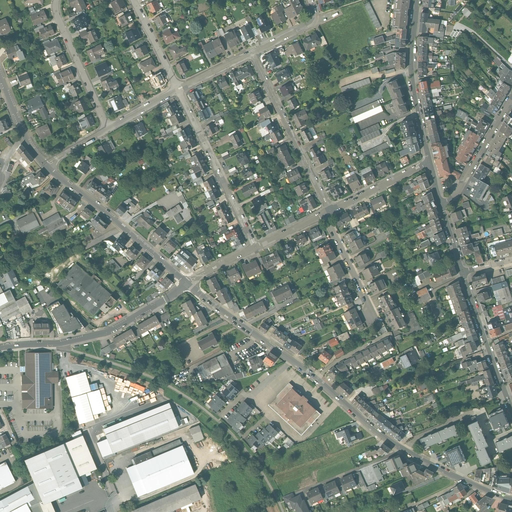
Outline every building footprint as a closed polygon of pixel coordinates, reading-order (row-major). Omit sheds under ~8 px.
[(81,0),(68,0),(70,5),(74,3),(77,12),(85,8),(81,0)] [(116,0),(115,1),(110,3),(112,3),(114,8),(113,8),(115,13),(126,8),(121,0),(116,0)] [(294,0),(290,2),(292,6),(289,8),(291,13),(291,12),(293,17),(297,15),(297,17),(301,15),(300,13),(304,12),(302,8),(303,7),(299,0),(294,0)] [(395,0),(394,11),(407,13),(407,9),(408,9),(409,0),(395,0)] [(434,0),(423,0),(423,7),(429,8),(433,8),(434,4),(434,0)] [(151,3),(147,5),(151,14),(160,10),(156,2),(155,1),(151,3)] [(369,3),(364,5),(369,16),(374,13),(369,3)] [(280,6),(275,8),(277,12),(271,15),(277,25),(282,23),(287,21),(283,12),(280,6)] [(461,11),(468,17),(472,12),(465,7),(461,11)] [(289,8),(284,10),(285,11),(289,20),(294,17),(293,17),(291,12),(291,13),(289,8)] [(36,14),(30,17),(31,18),(32,17),(36,25),(47,20),(43,11),(36,14)] [(407,13),(394,11),(392,31),(397,29),(405,29),(405,26),(406,26),(407,16),(407,13)] [(124,16),(119,18),(123,26),(133,21),(129,13),(124,16)] [(374,13),(369,16),(375,29),(381,27),(374,13)] [(439,20),(427,19),(428,14),(421,13),(420,23),(439,25),(439,21),(439,20)] [(162,15),(154,19),(159,29),(169,24),(165,14),(162,15)] [(271,29),(265,15),(259,18),(263,27),(260,29),(262,33),(271,29)] [(78,19),(73,21),(77,31),(84,27),(86,27),(81,17),(78,19)] [(6,19),(0,21),(0,33),(2,32),(2,33),(10,30),(6,19)] [(439,25),(420,23),(419,32),(427,33),(427,27),(434,28),(434,31),(438,31),(439,25)] [(249,25),(241,29),(246,40),(255,36),(249,25)] [(44,28),(39,31),(43,39),(54,34),(50,26),(44,28)] [(136,28),(125,33),(130,43),(141,38),(136,28)] [(246,40),(241,29),(238,31),(243,42),(246,40)] [(405,29),(397,29),(397,33),(395,33),(395,35),(397,35),(397,36),(391,37),(391,41),(396,39),(406,40),(406,29),(405,29)] [(87,33),(80,36),(82,41),(88,38),(91,43),(98,40),(93,30),(87,33)] [(164,33),(162,34),(166,44),(180,37),(177,33),(172,36),(169,31),(164,33)] [(234,31),(224,36),(231,48),(240,43),(235,32),(234,31)] [(243,42),(238,31),(235,32),(240,43),(243,42)] [(316,34),(303,40),(307,48),(314,45),(315,47),(321,44),(318,39),(316,34)] [(323,36),(318,39),(321,44),(322,47),(327,44),(323,36)] [(383,36),(373,39),(373,41),(371,41),(373,46),(387,42),(391,41),(391,37),(384,39),(383,36)] [(391,41),(387,42),(387,47),(393,47),(393,43),(396,42),(396,39),(391,41)] [(44,46),(46,51),(48,50),(49,54),(60,49),(56,40),(50,43),(44,46)] [(220,40),(212,44),(217,55),(225,51),(220,40)] [(298,43),(290,46),(291,49),(287,51),(290,56),(291,57),(291,56),(294,54),(295,57),(303,53),(298,43)] [(212,44),(204,48),(209,59),(217,55),(212,44)] [(18,45),(9,49),(10,52),(6,54),(9,60),(18,57),(18,56),(21,55),(18,45)] [(100,45),(87,51),(91,61),(92,61),(99,58),(98,55),(104,53),(100,45)] [(145,45),(135,50),(135,51),(134,51),(138,58),(149,53),(145,45)] [(171,48),(169,50),(174,59),(187,53),(185,48),(179,50),(177,46),(171,48)] [(277,50),(264,57),(266,61),(268,60),(272,68),(276,67),(275,66),(280,63),(277,56),(280,55),(277,50)] [(393,53),(386,56),(388,63),(393,61),(396,61),(405,62),(405,61),(405,53),(393,53)] [(56,58),(49,61),(52,67),(57,65),(58,68),(67,64),(63,55),(56,58)] [(151,59),(141,64),(143,67),(142,68),(144,73),(149,71),(156,68),(151,59)] [(183,61),(175,65),(175,66),(180,75),(188,71),(183,62),(183,61)] [(405,62),(396,61),(393,61),(388,63),(389,66),(394,65),(396,63),(396,69),(405,70),(405,62)] [(106,63),(94,68),(97,75),(101,74),(102,75),(106,73),(110,72),(109,72),(106,63)] [(236,73),(235,74),(239,80),(240,80),(240,81),(241,81),(244,79),(244,78),(249,76),(249,77),(254,75),(249,66),(245,68),(245,69),(236,73)] [(510,71),(506,67),(502,70),(507,75),(511,78),(511,71),(510,71)] [(60,73),(55,76),(57,80),(59,84),(60,85),(65,82),(73,78),(69,69),(60,73)] [(285,69),(275,74),(279,82),(289,77),(285,69)] [(511,78),(507,75),(502,70),(501,70),(499,74),(502,75),(500,77),(503,79),(503,80),(505,81),(511,85),(511,78)] [(236,72),(230,74),(234,83),(236,87),(242,84),(241,81),(240,81),(240,80),(239,80),(235,74),(236,73),(236,72)] [(153,77),(151,78),(151,79),(155,88),(164,84),(159,74),(153,77)] [(21,77),(18,79),(21,86),(30,82),(27,75),(21,77)] [(439,77),(433,78),(434,82),(434,84),(428,85),(428,88),(431,87),(440,86),(439,77)] [(224,78),(217,82),(220,89),(221,88),(220,88),(223,86),(224,87),(228,85),(224,78)] [(369,78),(341,87),(343,93),(371,84),(369,78)] [(108,79),(101,83),(102,86),(103,86),(105,92),(111,90),(118,87),(116,81),(111,83),(111,84),(110,85),(108,79)] [(503,82),(500,79),(496,87),(498,90),(507,95),(511,87),(503,82)] [(397,80),(387,84),(394,100),(402,97),(404,96),(397,80)] [(290,83),(280,88),(284,97),(294,92),(290,83)] [(71,86),(68,87),(70,90),(73,97),(80,93),(76,84),(71,86)] [(428,88),(420,89),(421,96),(430,94),(429,91),(431,90),(431,87),(428,88)] [(496,87),(493,91),(492,89),(491,90),(489,91),(490,92),(494,97),(503,102),(507,95),(498,90),(496,87)] [(196,91),(189,94),(192,100),(194,103),(201,100),(200,100),(198,95),(198,94),(196,91)] [(258,91),(249,95),(251,99),(252,99),(255,104),(260,101),(262,100),(258,91)] [(503,102),(494,97),(490,92),(488,95),(493,101),(492,102),(491,104),(498,109),(503,102)] [(39,97),(25,103),(29,112),(36,109),(37,109),(43,107),(39,97)] [(119,97),(109,101),(110,101),(111,105),(111,106),(114,112),(122,108),(120,102),(121,102),(119,97)] [(394,100),(392,101),(399,116),(409,112),(402,97),(394,100)] [(294,98),(287,102),(291,110),(298,106),(294,98)] [(78,101),(75,103),(79,113),(87,109),(83,99),(78,101)] [(436,99),(422,102),(424,108),(432,106),(431,103),(437,102),(436,99)] [(201,100),(194,103),(193,103),(196,109),(197,109),(198,112),(205,109),(203,104),(201,100),(200,100),(201,100)] [(379,100),(350,113),(353,118),(381,106),(379,100)] [(255,107),(253,108),(255,113),(259,111),(265,108),(263,103),(261,104),(255,107)] [(174,104),(170,107),(170,106),(167,108),(167,109),(156,114),(158,119),(168,115),(169,118),(179,113),(177,110),(175,105),(174,104)] [(498,109),(491,104),(489,107),(484,104),(481,109),(483,110),(484,108),(488,110),(492,113),(495,115),(498,109)] [(53,112),(47,115),(44,107),(38,109),(42,120),(47,117),(48,119),(55,117),(53,112)] [(265,108),(259,111),(263,119),(264,118),(271,115),(269,110),(268,110),(267,107),(265,108)] [(488,110),(484,108),(483,110),(481,112),(489,117),(492,113),(488,110)] [(205,109),(198,112),(201,118),(203,121),(206,120),(209,118),(209,117),(207,113),(207,112),(205,109)] [(304,110),(292,117),(297,128),(305,124),(303,120),(308,118),(304,110)] [(441,111),(425,114),(426,121),(434,119),(434,116),(442,115),(441,111)] [(169,118),(168,119),(171,124),(173,123),(174,127),(183,122),(180,116),(180,117),(179,113),(169,118)] [(212,116),(209,117),(209,118),(206,120),(207,123),(220,117),(219,114),(213,116),(212,116)] [(85,118),(81,119),(82,120),(84,124),(86,124),(87,127),(94,124),(90,116),(85,118)] [(4,119),(0,121),(0,132),(8,130),(4,119)] [(269,119),(265,121),(260,124),(263,129),(268,126),(271,124),(269,119)] [(412,119),(402,122),(406,138),(416,135),(412,119)] [(434,119),(426,121),(428,129),(442,126),(441,123),(437,124),(436,119),(434,119)] [(489,124),(481,120),(478,125),(473,122),(472,124),(477,127),(485,132),(489,124)] [(511,130),(511,129),(504,122),(499,131),(506,137),(508,139),(511,130)] [(271,124),(268,126),(269,129),(268,130),(270,134),(278,130),(275,123),(271,124)] [(42,127),(35,130),(39,138),(50,133),(46,124),(42,127)] [(140,124),(132,128),(138,138),(138,137),(138,136),(139,135),(140,136),(146,133),(143,126),(141,127),(140,124)] [(378,124),(359,132),(362,137),(379,130),(381,129),(378,124)] [(213,125),(206,128),(209,135),(216,132),(215,132),(214,129),(215,129),(213,125)] [(442,126),(428,129),(429,135),(438,133),(438,130),(445,128),(445,125),(442,126)] [(485,132),(477,127),(475,131),(474,130),(474,129),(471,127),(469,130),(482,137),(485,132)] [(188,129),(180,132),(183,137),(185,141),(192,138),(190,135),(191,135),(188,129)] [(302,133),(300,133),(306,144),(314,140),(308,129),(307,130),(302,133)] [(270,134),(265,137),(267,141),(272,138),(274,144),(276,143),(282,140),(278,130),(270,134)] [(379,130),(360,138),(362,144),(381,135),(379,130)] [(465,138),(462,144),(461,144),(458,149),(460,150),(457,154),(458,155),(455,159),(458,160),(457,161),(460,163),(461,162),(466,165),(482,137),(469,130),(467,133),(466,133),(464,137),(465,138)] [(506,137),(499,131),(494,139),(502,144),(506,137)] [(429,135),(431,144),(440,142),(449,140),(448,137),(440,139),(438,133),(429,135)] [(236,134),(230,137),(232,141),(231,141),(235,148),(242,145),(242,144),(241,145),(240,142),(241,141),(237,134),(236,134)] [(416,135),(406,138),(408,144),(403,146),(404,150),(418,143),(416,135)] [(388,142),(362,154),(364,159),(390,147),(390,146),(392,144),(388,136),(385,137),(388,142)] [(192,138),(185,141),(188,147),(187,147),(189,150),(197,147),(194,141),(192,138)] [(502,144),(494,139),(490,147),(498,151),(502,144)] [(447,140),(440,142),(431,144),(435,161),(447,158),(449,157),(447,151),(448,151),(447,145),(448,145),(447,140)] [(107,143),(97,148),(101,156),(107,152),(108,154),(112,152),(111,150),(107,143)] [(404,150),(400,152),(402,156),(408,153),(408,151),(410,150),(412,154),(419,150),(418,143),(404,150)] [(25,150),(20,145),(16,151),(19,155),(25,150)] [(285,145),(276,150),(278,155),(278,156),(280,159),(290,154),(285,145)] [(317,147),(309,151),(313,159),(321,156),(317,147)] [(498,151),(490,147),(486,154),(497,161),(501,154),(501,153),(498,151)] [(33,160),(25,150),(19,155),(21,157),(22,158),(21,160),(23,162),(21,163),(24,167),(33,160)] [(16,151),(11,159),(17,161),(21,157),(19,155),(16,151)] [(244,153),(237,156),(240,164),(241,163),(243,166),(249,163),(244,153)] [(200,154),(190,159),(192,162),(195,161),(197,166),(204,163),(203,160),(200,154)] [(290,154),(280,159),(282,164),(283,163),(286,169),(295,164),(293,160),(293,161),(290,154)] [(486,154),(482,161),(491,166),(492,165),(495,167),(496,166),(499,162),(497,161),(486,154)] [(321,156),(313,159),(317,166),(326,162),(322,155),(321,156)] [(93,160),(87,156),(83,162),(89,166),(93,160)] [(447,158),(435,161),(439,177),(443,176),(444,177),(445,177),(446,177),(447,176),(447,175),(451,174),(450,168),(447,158)] [(83,162),(82,162),(77,169),(84,174),(85,172),(86,173),(88,171),(86,170),(89,166),(83,162)] [(197,166),(193,168),(198,178),(200,177),(203,175),(202,175),(209,172),(206,166),(204,163),(197,166)] [(384,163),(377,167),(381,175),(383,174),(383,175),(386,173),(386,172),(388,171),(384,163)] [(489,169),(480,164),(477,170),(486,175),(490,178),(491,179),(494,174),(494,173),(492,172),(488,170),(489,169)] [(231,175),(237,172),(235,167),(228,170),(231,175)] [(249,168),(242,172),(246,179),(250,177),(249,176),(252,174),(249,168)] [(461,175),(450,168),(451,174),(453,175),(459,178),(461,175)] [(297,169),(286,174),(288,178),(289,178),(292,182),(291,183),(301,178),(297,169)] [(328,169),(320,173),(324,182),(332,178),(328,169)] [(486,175),(477,170),(473,177),(477,179),(482,182),(486,175)] [(372,171),(362,176),(367,185),(376,180),(372,171)] [(32,174),(20,180),(23,186),(29,183),(32,186),(38,184),(45,178),(39,172),(34,177),(32,174)] [(108,179),(105,173),(100,176),(103,182),(107,179),(108,179)] [(358,179),(355,174),(351,176),(357,188),(361,186),(358,179)] [(425,174),(416,178),(417,178),(413,180),(412,180),(415,186),(419,184),(427,180),(425,174)] [(347,178),(346,179),(349,184),(352,190),(357,188),(351,176),(347,178)] [(406,187),(405,185),(403,186),(405,191),(408,190),(412,188),(412,187),(415,186),(412,180),(413,180),(412,177),(407,180),(410,186),(409,187),(409,185),(406,187)] [(211,179),(204,183),(206,186),(208,192),(215,188),(214,185),(211,179)] [(488,186),(489,186),(482,182),(477,179),(469,194),(473,196),(473,197),(475,199),(476,198),(479,199),(481,197),(482,198),(486,190),(485,189),(488,186)] [(427,180),(419,184),(420,187),(422,191),(430,187),(427,180)] [(57,188),(49,182),(44,191),(43,191),(45,192),(51,196),(57,188)] [(98,187),(91,182),(90,184),(89,183),(87,185),(89,186),(86,190),(93,194),(98,187)] [(338,182),(329,186),(331,190),(331,191),(335,199),(343,194),(339,186),(340,186),(338,182)] [(127,183),(121,186),(128,199),(129,199),(140,193),(138,190),(132,193),(127,183)] [(254,183),(242,189),(246,197),(254,193),(254,192),(257,190),(257,191),(258,191),(254,183)] [(304,183),(295,188),(297,193),(299,192),(300,195),(308,192),(304,183)] [(415,186),(412,187),(412,188),(408,190),(410,192),(420,187),(419,184),(415,186)] [(7,186),(3,189),(1,192),(2,194),(3,193),(5,197),(3,198),(4,201),(12,197),(7,186)] [(101,189),(98,187),(93,194),(98,198),(103,191),(104,190),(102,189),(101,189)] [(215,188),(208,192),(211,197),(212,201),(220,197),(217,191),(215,188)] [(28,191),(22,193),(24,199),(30,197),(28,191)] [(77,203),(62,191),(55,201),(70,212),(77,203)] [(103,191),(98,198),(105,203),(110,196),(103,191)] [(180,191),(177,193),(185,208),(188,207),(180,191)] [(431,192),(422,197),(425,202),(422,204),(421,204),(423,206),(434,201),(431,192)] [(484,199),(490,201),(493,196),(487,193),(484,199)] [(511,196),(511,195),(507,197),(503,199),(504,202),(503,202),(505,206),(506,206),(507,209),(511,207),(511,196)] [(263,205),(259,197),(252,201),(256,208),(259,207),(261,211),(267,207),(266,204),(265,204),(263,205)] [(312,197),(305,200),(300,203),(302,207),(307,205),(310,211),(317,207),(312,197)] [(375,200),(370,202),(373,207),(374,210),(381,207),(381,206),(386,204),(382,197),(376,200),(375,200)] [(136,205),(129,199),(128,199),(126,201),(128,203),(134,207),(136,205)] [(122,203),(114,212),(120,217),(127,210),(123,207),(128,203),(126,201),(122,203)] [(423,206),(421,207),(422,210),(426,208),(427,209),(425,210),(426,212),(435,208),(436,208),(434,201),(423,206)] [(421,202),(416,204),(417,206),(411,209),(412,211),(417,209),(421,207),(423,206),(421,204),(422,204),(421,202)] [(469,202),(462,204),(464,210),(465,210),(471,208),(469,202)] [(179,204),(165,212),(169,218),(173,216),(177,224),(183,221),(178,212),(182,210),(179,204)] [(224,204),(216,208),(218,212),(219,211),(221,216),(228,213),(226,210),(224,204)] [(367,210),(365,204),(358,207),(363,216),(369,213),(367,210)] [(358,207),(352,210),(356,218),(356,219),(357,219),(363,216),(358,207)] [(86,208),(85,210),(84,209),(80,215),(82,216),(83,215),(87,219),(92,213),(86,208)] [(435,208),(426,212),(429,217),(429,218),(431,221),(438,217),(436,214),(438,213),(435,208)] [(464,210),(452,214),(453,216),(452,217),(454,222),(463,218),(462,216),(466,214),(465,210),(464,210)] [(265,213),(257,217),(258,217),(259,220),(260,220),(261,224),(271,219),(267,211),(265,212),(265,213)] [(36,212),(16,222),(22,235),(43,225),(36,212)] [(145,212),(142,215),(141,214),(139,216),(138,216),(131,220),(135,224),(137,222),(140,224),(141,223),(148,229),(153,224),(146,217),(148,214),(145,212)] [(58,213),(42,222),(45,227),(60,219),(58,213)] [(228,213),(221,216),(224,222),(223,222),(225,226),(232,222),(230,216),(229,217),(228,213)] [(347,213),(338,218),(341,225),(349,221),(350,220),(347,213)] [(284,219),(287,225),(296,221),(293,215),(284,219)] [(45,227),(37,231),(38,234),(47,230),(50,236),(68,227),(63,217),(45,227)] [(102,221),(97,217),(91,224),(95,227),(95,228),(92,228),(87,231),(89,234),(93,233),(94,231),(96,229),(102,221)] [(431,221),(429,222),(430,224),(425,227),(426,230),(430,228),(440,223),(438,217),(431,221)] [(271,219),(261,224),(263,227),(263,228),(264,231),(267,235),(277,230),(271,219)] [(108,226),(102,221),(96,229),(97,230),(98,229),(102,233),(108,226)] [(440,223),(430,228),(432,231),(434,234),(442,230),(440,223)] [(317,227),(309,232),(312,239),(321,235),(319,231),(317,227)] [(466,227),(456,229),(459,239),(468,236),(469,236),(466,227)] [(158,228),(150,237),(158,244),(165,236),(162,233),(163,232),(158,228)] [(380,228),(373,231),(375,236),(383,233),(380,228)] [(420,233),(409,239),(411,244),(413,243),(414,245),(419,242),(418,241),(427,237),(426,234),(432,231),(430,228),(420,233)] [(237,229),(233,231),(233,230),(228,232),(225,233),(225,234),(228,239),(230,238),(232,240),(235,239),(240,236),(239,232),(237,229)] [(351,232),(345,236),(348,243),(361,237),(359,234),(358,233),(354,235),(353,232),(351,232)] [(442,233),(434,237),(436,241),(438,245),(446,241),(442,233)] [(89,235),(84,237),(86,243),(92,240),(89,235)] [(302,235),(295,238),(298,244),(301,243),(302,244),(307,241),(305,237),(304,238),(302,235)] [(115,241),(111,246),(118,252),(126,242),(119,236),(115,241)] [(240,236),(235,239),(235,240),(232,241),(234,245),(232,247),(233,249),(236,248),(236,247),(241,245),(244,243),(243,239),(242,240),(240,236)] [(468,236),(459,239),(461,246),(470,244),(469,238),(468,236)] [(115,241),(111,237),(103,241),(107,245),(108,243),(111,246),(115,241)] [(361,237),(348,243),(350,247),(351,249),(353,252),(365,246),(361,237)] [(434,237),(410,249),(412,253),(431,244),(431,243),(436,241),(434,237)] [(169,240),(163,248),(169,253),(176,246),(173,243),(174,242),(171,239),(170,239),(169,240)] [(290,243),(281,247),(284,254),(288,252),(289,253),(293,251),(292,248),(290,243)] [(470,244),(461,246),(464,256),(468,254),(469,256),(471,255),(470,254),(474,252),(473,248),(472,243),(470,244)] [(506,243),(500,244),(502,254),(508,253),(506,243)] [(329,244),(324,246),(325,247),(321,248),(317,250),(318,252),(317,252),(319,256),(320,256),(321,258),(322,258),(333,253),(329,244)] [(500,244),(494,246),(497,256),(502,254),(500,244)] [(127,251),(125,253),(128,255),(126,258),(129,261),(131,258),(132,259),(138,252),(131,246),(127,251)] [(494,246),(488,247),(491,257),(497,256),(494,246)] [(204,247),(198,249),(204,263),(212,259),(207,248),(205,249),(204,247)] [(483,262),(478,247),(473,248),(474,252),(476,260),(475,260),(476,262),(477,262),(478,264),(482,263),(483,262)] [(184,253),(181,250),(173,258),(182,265),(183,263),(187,259),(188,257),(184,253)] [(12,251),(8,253),(9,257),(11,262),(16,259),(12,251)] [(277,252),(269,255),(274,266),(282,262),(277,252)] [(333,253),(322,258),(324,263),(325,264),(327,262),(336,258),(333,253)] [(365,253),(356,257),(356,258),(356,259),(357,260),(360,266),(370,261),(365,253)] [(437,253),(429,256),(428,253),(424,255),(426,260),(430,259),(432,265),(441,262),(441,261),(442,260),(441,259),(440,259),(437,253)] [(269,255),(262,259),(267,269),(274,266),(269,255)] [(196,262),(189,256),(188,257),(187,259),(183,263),(190,269),(193,265),(194,267),(196,264),(195,263),(196,262)] [(142,257),(133,268),(139,273),(142,270),(149,262),(142,257)] [(120,269),(112,259),(107,263),(114,271),(112,272),(114,274),(116,273),(120,269)] [(256,261),(252,263),(253,265),(247,267),(245,263),(242,265),(248,278),(261,272),(256,261)] [(95,276),(93,279),(76,264),(64,277),(63,276),(60,280),(61,281),(58,285),(75,300),(73,302),(75,304),(77,302),(93,316),(100,308),(106,313),(116,301),(110,296),(111,295),(97,283),(100,280),(95,276)] [(330,268),(328,269),(328,270),(330,275),(341,270),(339,264),(330,268)] [(372,267),(362,272),(366,280),(367,280),(372,277),(379,274),(375,266),(372,267)] [(154,267),(148,274),(151,277),(151,278),(154,281),(161,273),(154,267)] [(236,267),(231,270),(237,280),(241,278),(242,278),(239,273),(236,267)] [(449,269),(434,275),(437,283),(456,275),(454,267),(449,269)] [(11,269),(3,273),(6,279),(6,278),(8,281),(11,286),(13,285),(12,283),(17,281),(11,269)] [(231,270),(226,272),(229,278),(232,283),(237,280),(231,270)] [(330,275),(333,281),(338,279),(344,276),(341,270),(330,275)] [(418,276),(415,277),(418,283),(426,279),(423,273),(418,276)] [(485,274),(472,278),(474,287),(488,283),(485,274)] [(399,275),(394,278),(398,286),(403,283),(399,275)] [(503,276),(492,279),(491,277),(488,278),(490,284),(493,283),(494,285),(505,282),(503,276)] [(166,277),(160,283),(160,284),(159,285),(162,288),(163,287),(166,289),(172,282),(166,277),(165,277),(166,277)] [(214,277),(207,281),(210,288),(218,284),(214,277)] [(129,278),(125,282),(129,287),(133,283),(129,278)] [(373,283),(369,285),(370,288),(370,289),(371,291),(372,291),(373,294),(386,288),(382,279),(373,283)] [(458,281),(446,288),(450,299),(451,300),(463,296),(463,295),(463,294),(462,292),(461,290),(460,287),(460,286),(460,285),(459,283),(458,282),(458,281)] [(152,282),(144,288),(146,291),(155,284),(152,282)] [(344,283),(334,288),(337,295),(348,289),(344,283)] [(218,284),(210,288),(213,294),(217,292),(216,292),(221,290),(218,284)] [(293,295),(288,284),(282,287),(287,297),(288,298),(291,297),(291,296),(293,295)] [(287,297),(282,287),(277,289),(282,300),(287,297)] [(221,290),(216,292),(217,292),(220,298),(227,295),(224,288),(221,290)] [(426,288),(407,297),(410,301),(428,292),(426,288)] [(282,300),(277,289),(272,292),(277,302),(279,301),(280,302),(283,301),(282,300)] [(337,295),(335,296),(338,302),(351,295),(348,289),(337,295)] [(488,291),(477,294),(479,302),(489,299),(487,295),(489,294),(488,291)] [(410,301),(408,302),(410,307),(414,305),(415,307),(432,299),(428,292),(410,301)] [(383,296),(381,297),(382,299),(379,300),(381,305),(380,306),(381,308),(382,308),(383,310),(385,310),(386,313),(395,309),(393,305),(395,305),(391,297),(390,298),(389,294),(390,294),(389,293),(383,296)] [(28,295),(16,302),(21,312),(23,315),(32,310),(29,304),(32,302),(28,295)] [(227,295),(220,298),(223,305),(227,303),(231,301),(227,295)] [(351,295),(338,302),(341,308),(354,301),(351,295)] [(463,296),(451,300),(453,304),(464,300),(464,298),(463,296)] [(8,302),(0,306),(0,309),(6,320),(21,312),(16,302),(14,299),(8,302)] [(190,300),(184,304),(186,307),(185,308),(186,311),(194,307),(190,300)] [(464,300),(453,304),(455,309),(466,305),(465,303),(465,302),(465,301),(464,300)] [(65,310),(62,305),(61,306),(58,301),(46,308),(55,323),(55,322),(58,334),(68,332),(68,331),(71,330),(71,332),(85,329),(77,317),(74,318),(71,313),(70,314),(67,309),(65,310)] [(263,302),(256,305),(260,313),(266,309),(264,305),(263,302)] [(260,313),(256,305),(250,308),(254,316),(260,313)] [(466,305),(455,309),(456,314),(458,313),(468,310),(467,310),(468,309),(467,308),(466,305)] [(494,316),(499,315),(500,319),(504,318),(501,308),(502,307),(501,305),(492,307),(494,316)] [(194,307),(186,311),(188,314),(189,313),(190,316),(194,314),(201,311),(200,309),(198,307),(195,309),(194,307)] [(386,313),(385,314),(387,317),(386,317),(387,319),(388,319),(390,324),(391,327),(393,327),(395,330),(401,327),(402,327),(405,326),(406,325),(398,307),(395,309),(386,313)] [(506,321),(497,324),(498,327),(499,327),(511,322),(511,307),(503,310),(506,321)] [(250,308),(243,311),(244,312),(245,315),(247,319),(254,316),(250,308)] [(350,311),(345,313),(348,320),(358,315),(356,311),(355,312),(354,309),(355,309),(355,308),(350,311)] [(424,310),(425,313),(426,316),(425,316),(427,318),(426,319),(428,321),(427,321),(429,324),(428,324),(429,327),(434,324),(433,322),(434,321),(432,319),(433,319),(431,316),(432,316),(430,313),(431,313),(429,311),(430,310),(429,308),(424,310)] [(468,310),(458,313),(460,318),(457,319),(459,324),(461,323),(471,319),(468,310),(467,310),(468,310)] [(201,311),(194,314),(196,318),(195,318),(196,321),(204,317),(201,311)] [(422,330),(413,312),(408,315),(417,333),(422,330)] [(348,320),(347,320),(347,321),(348,320),(349,323),(348,323),(348,324),(349,323),(352,329),(351,330),(363,324),(359,318),(357,319),(355,317),(358,315),(348,320)] [(155,316),(149,319),(152,326),(153,327),(156,325),(155,324),(159,322),(156,318),(155,316)] [(204,317),(196,321),(198,324),(199,323),(201,327),(207,323),(204,317)] [(317,318),(312,320),(314,325),(315,324),(318,330),(324,327),(322,321),(319,322),(317,318)] [(149,319),(143,323),(146,329),(146,330),(147,330),(150,329),(149,328),(152,326),(149,319)] [(471,319),(461,323),(464,331),(465,331),(474,327),(471,319)] [(496,321),(486,324),(489,330),(498,327),(497,324),(496,321)] [(511,322),(499,327),(501,333),(511,329),(511,322)] [(41,323),(34,323),(34,324),(33,324),(33,335),(41,335),(41,323)] [(47,323),(41,323),(41,335),(49,335),(49,325),(48,323),(47,323)] [(143,323),(136,326),(138,329),(141,334),(144,332),(143,331),(146,330),(146,329),(143,323)] [(270,327),(264,323),(262,326),(261,325),(260,327),(261,327),(259,330),(265,334),(270,327)] [(474,327),(465,331),(466,333),(467,336),(476,333),(474,327)] [(498,327),(489,330),(491,338),(502,334),(501,333),(499,327),(498,327)] [(278,329),(275,330),(271,336),(278,340),(283,333),(278,329)] [(131,330),(125,333),(128,340),(129,341),(132,339),(131,338),(135,336),(133,332),(131,330)] [(347,332),(329,341),(330,345),(342,339),(348,336),(347,332)] [(511,332),(498,339),(500,343),(503,342),(511,336),(511,332)] [(128,340),(125,333),(119,337),(122,343),(123,344),(126,342),(125,341),(128,340)] [(209,337),(198,343),(200,347),(200,348),(200,349),(201,348),(202,351),(213,345),(214,346),(218,344),(216,340),(217,340),(215,337),(213,333),(208,335),(209,337)] [(283,333),(278,340),(284,345),(289,337),(283,333)] [(476,333),(467,336),(469,340),(469,342),(473,341),(478,339),(476,333)] [(119,337),(112,340),(114,343),(111,344),(114,349),(120,346),(119,345),(122,343),(119,337)] [(295,342),(289,337),(284,345),(290,349),(295,342)] [(386,339),(386,338),(383,340),(388,350),(393,347),(391,343),(389,338),(386,339)] [(383,340),(379,342),(380,343),(376,345),(381,354),(388,350),(383,340)] [(469,342),(465,344),(466,347),(463,349),(460,350),(464,359),(466,358),(465,355),(468,354),(467,352),(476,349),(473,341),(469,342)] [(295,342),(290,349),(297,354),(302,347),(295,342)] [(500,343),(494,346),(496,352),(505,348),(503,342),(500,343)] [(376,345),(372,347),(372,346),(368,347),(374,357),(381,354),(376,345)] [(374,357),(368,347),(365,349),(366,350),(362,352),(367,361),(374,357)] [(505,348),(496,352),(499,358),(507,353),(505,348)] [(341,349),(334,353),(337,358),(344,354),(341,349)] [(332,356),(324,350),(318,358),(326,364),(332,356)] [(405,355),(399,358),(404,369),(419,362),(413,351),(405,355)] [(507,353),(499,358),(501,364),(509,359),(508,356),(509,355),(510,355),(511,354),(511,353),(511,351),(507,353)] [(269,352),(263,361),(271,367),(277,358),(269,352)] [(362,352),(358,354),(357,353),(354,355),(359,365),(360,365),(367,361),(362,352)] [(49,353),(25,353),(25,364),(26,364),(26,367),(26,376),(23,376),(22,376),(22,382),(22,397),(22,403),(26,403),(26,405),(26,408),(26,409),(52,408),(51,383),(54,383),(58,383),(58,381),(58,378),(57,372),(51,372),(51,363),(51,353),(49,353)] [(224,354),(197,367),(202,378),(213,373),(216,380),(220,377),(221,379),(225,377),(227,381),(237,379),(244,378),(242,372),(237,374),(238,375),(235,376),(224,354)] [(359,365),(354,355),(351,357),(352,358),(350,359),(352,365),(354,368),(360,365),(359,365)] [(257,358),(249,362),(253,370),(260,367),(260,366),(263,361),(258,358),(257,358)] [(470,358),(466,360),(466,362),(462,363),(464,368),(470,366),(477,363),(476,360),(472,362),(470,358)] [(350,359),(344,362),(347,367),(352,365),(350,359)] [(509,359),(501,364),(503,370),(511,365),(509,359)] [(388,360),(373,367),(375,372),(390,364),(388,360)] [(485,360),(477,363),(478,366),(480,370),(488,367),(485,360)] [(344,361),(338,364),(339,365),(334,367),(340,374),(341,374),(339,375),(341,377),(350,373),(347,367),(344,362),(344,361)] [(477,363),(470,366),(471,370),(470,370),(471,372),(475,370),(474,368),(478,366),(477,363)] [(511,365),(503,370),(505,376),(511,371),(511,364),(511,365)] [(334,367),(332,369),(331,368),(329,370),(330,371),(327,374),(334,380),(339,375),(340,374),(334,367)] [(491,377),(489,369),(483,372),(484,375),(471,380),(472,383),(473,383),(477,381),(482,380),(491,377)] [(65,378),(71,397),(91,391),(85,372),(65,378)] [(136,377),(134,381),(140,384),(139,385),(147,388),(149,383),(136,377)] [(491,377),(482,380),(484,384),(486,383),(487,387),(494,384),(491,377)] [(343,383),(341,384),(336,389),(342,393),(348,387),(343,383)] [(235,388),(230,384),(226,388),(235,396),(239,392),(235,388)] [(302,397),(288,384),(268,405),(301,436),(321,415),(316,410),(312,406),(306,402),(308,400),(303,396),(302,397)] [(487,387),(478,390),(480,396),(486,394),(488,398),(491,397),(491,399),(495,398),(494,396),(497,395),(494,384),(487,387)] [(348,387),(342,393),(347,398),(353,392),(348,387)] [(235,396),(226,388),(222,393),(226,397),(231,401),(235,396)] [(376,388),(371,390),(374,396),(383,391),(382,390),(380,391),(379,388),(377,389),(376,388)] [(86,393),(71,398),(79,425),(94,420),(86,393)] [(424,398),(426,403),(436,400),(434,394),(424,398)] [(219,398),(216,395),(212,399),(221,408),(225,403),(219,398)] [(363,401),(357,396),(351,402),(357,408),(363,401)] [(221,408),(212,399),(208,404),(211,407),(217,412),(221,408)] [(363,401),(357,408),(363,413),(369,406),(371,406),(369,402),(366,404),(363,401)] [(250,407),(244,402),(240,406),(249,414),(253,410),(250,407)] [(168,404),(102,430),(106,440),(112,455),(178,429),(177,427),(173,418),(168,404)] [(249,414),(240,406),(236,410),(245,419),(245,418),(249,414)] [(369,406),(363,413),(368,418),(374,411),(374,410),(377,409),(376,407),(375,407),(373,408),(372,409),(370,407),(371,406),(369,406)] [(502,409),(488,415),(495,431),(500,429),(500,428),(503,427),(503,428),(509,425),(502,409)] [(245,419),(236,410),(231,415),(232,416),(228,421),(238,430),(243,424),(242,423),(246,419),(245,418),(245,419)] [(374,411),(368,418),(376,423),(381,416),(378,414),(374,411)] [(452,412),(441,413),(444,420),(449,418),(449,419),(452,418),(455,417),(452,412)] [(178,416),(173,418),(177,427),(188,422),(186,418),(180,420),(178,416)] [(381,416),(376,423),(383,429),(388,422),(384,418),(381,416)] [(475,416),(454,425),(456,430),(468,425),(477,422),(475,416)] [(391,424),(388,422),(383,429),(389,433),(394,426),(391,424)] [(480,428),(477,422),(468,425),(470,429),(473,437),(475,440),(475,441),(476,445),(477,445),(479,450),(483,448),(487,446),(481,431),(482,430),(481,428),(480,428)] [(199,425),(189,429),(191,435),(201,431),(199,425)] [(275,430),(269,425),(270,426),(267,429),(266,428),(265,429),(273,437),(274,437),(278,433),(275,430)] [(454,425),(447,428),(447,427),(444,428),(445,429),(431,435),(430,434),(428,435),(428,436),(420,439),(423,448),(424,448),(423,448),(427,446),(428,446),(437,443),(437,442),(440,440),(441,441),(441,440),(445,438),(446,439),(453,436),(453,435),(457,433),(457,434),(458,434),(456,430),(454,425)] [(398,429),(394,426),(389,433),(394,438),(400,431),(398,429)] [(273,437),(265,429),(264,428),(263,430),(264,430),(261,434),(260,433),(268,440),(268,441),(269,441),(273,437)] [(277,428),(275,430),(278,433),(282,436),(284,434),(277,428)] [(360,433),(350,437),(347,429),(337,434),(338,438),(343,436),(346,444),(359,439),(359,440),(363,439),(360,433)] [(201,431),(191,435),(194,443),(204,439),(201,431)] [(400,431),(394,438),(400,442),(406,435),(403,433),(400,431)] [(268,440),(260,433),(259,432),(259,433),(256,437),(256,436),(255,437),(261,443),(261,444),(263,445),(268,441),(268,440)] [(82,435),(24,460),(24,461),(34,483),(42,502),(43,504),(50,501),(62,496),(58,486),(77,477),(84,474),(96,469),(82,435)] [(261,443),(255,437),(253,435),(252,436),(252,437),(250,440),(249,439),(249,440),(257,448),(261,444),(261,443)] [(506,438),(503,439),(504,440),(495,443),(499,452),(499,451),(503,450),(511,446),(511,436),(507,439),(506,438)] [(7,439),(0,442),(0,444),(1,444),(3,447),(9,444),(7,439)] [(112,455),(106,440),(96,444),(102,459),(112,455)] [(133,459),(135,465),(182,445),(179,440),(133,459)] [(391,450),(383,444),(377,451),(378,452),(383,455),(384,453),(386,454),(388,453),(391,450)] [(182,445),(135,465),(135,466),(140,478),(147,493),(193,474),(182,445)] [(459,446),(443,453),(446,458),(447,458),(448,461),(447,462),(449,467),(466,460),(459,446)] [(479,450),(476,451),(477,455),(478,455),(480,458),(479,458),(480,462),(481,462),(483,465),(482,465),(482,466),(490,462),(489,458),(487,459),(483,448),(479,450)] [(398,455),(385,461),(391,473),(400,469),(403,467),(402,465),(402,464),(398,455)] [(5,462),(0,464),(0,489),(16,482),(5,462)] [(408,465),(406,463),(402,464),(402,465),(403,467),(400,469),(402,473),(403,472),(405,476),(406,475),(407,476),(410,474),(417,471),(413,463),(408,465)] [(384,481),(377,465),(372,467),(379,483),(384,481)] [(138,497),(147,493),(140,478),(135,466),(127,469),(138,497)] [(497,467),(490,468),(490,472),(489,478),(489,479),(492,479),(493,479),(493,475),(497,474),(497,467)] [(490,468),(483,469),(483,470),(482,470),(481,472),(487,472),(486,478),(489,478),(490,472),(490,468)] [(425,470),(424,473),(419,470),(417,471),(410,474),(412,479),(418,476),(425,480),(426,479),(428,476),(431,477),(433,473),(426,469),(425,470)] [(483,469),(476,470),(474,480),(480,482),(481,472),(482,470),(483,470),(483,469)] [(77,477),(82,487),(88,484),(84,474),(77,477)] [(354,481),(351,475),(346,477),(351,488),(356,485),(354,481)] [(58,486),(62,496),(82,488),(82,487),(77,477),(58,486)] [(351,488),(346,477),(340,480),(343,486),(345,490),(351,488)] [(501,483),(502,479),(497,478),(496,489),(508,493),(511,485),(509,485),(505,483),(505,484),(501,483)] [(339,492),(335,482),(329,484),(334,495),(339,492)] [(401,482),(390,487),(394,495),(405,490),(401,482)] [(34,483),(0,500),(0,511),(12,511),(26,504),(27,508),(39,503),(42,502),(34,483)] [(163,498),(148,504),(148,502),(143,504),(144,506),(128,511),(176,511),(181,510),(179,507),(201,498),(195,484),(186,488),(185,488),(183,489),(182,487),(176,490),(176,492),(167,496),(167,494),(162,496),(163,498)] [(329,484),(324,487),(329,497),(334,495),(329,484)] [(374,484),(366,487),(367,490),(369,493),(377,489),(374,484)] [(460,484),(448,492),(448,493),(441,497),(443,500),(452,496),(463,489),(460,484)] [(321,495),(318,488),(312,491),(317,501),(323,499),(321,495)] [(443,500),(440,502),(442,507),(441,507),(442,509),(453,504),(451,501),(458,497),(459,498),(467,494),(463,489),(452,496),(443,500)] [(317,501),(312,491),(307,493),(310,499),(312,504),(317,501)] [(478,501),(474,496),(476,494),(475,492),(468,497),(471,502),(470,503),(472,506),(478,501)] [(292,494),(284,497),(286,503),(290,501),(294,499),(292,494)] [(294,499),(290,501),(294,509),(296,508),(297,511),(308,511),(304,503),(302,502),(299,496),(294,499)] [(485,496),(479,502),(478,501),(474,505),(479,511),(485,505),(492,499),(485,496)] [(54,511),(50,501),(43,504),(42,502),(39,503),(42,511),(54,511)] [(417,506),(419,510),(430,506),(428,501),(417,506)] [(27,508),(25,509),(26,511),(42,511),(39,503),(27,508)]
